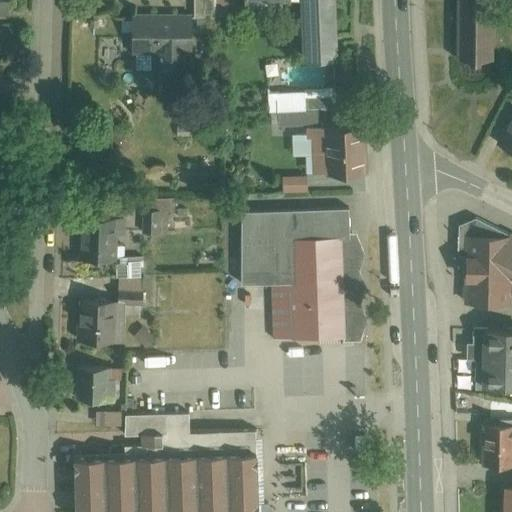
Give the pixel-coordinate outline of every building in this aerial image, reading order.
[(0,0),(0,9),(19,10),(18,0),(0,0)] [(240,0),(191,0),(191,14),(216,15),(217,0),(239,0),(240,0)] [(308,0),(312,58),(346,56),(343,0),(308,0)] [(455,0),(455,64),(494,65),(494,0),(455,0)] [(193,17),(134,16),(133,52),(157,52),(156,75),(193,75),(193,17)] [(511,111),(497,144),(511,151),(511,111)] [(314,174),(369,172),(367,123),(312,126),(314,174)] [(354,208),(242,213),(245,284),(268,283),(271,343),(355,340),(365,338),(378,320),(364,304),(376,288),(367,270),(375,252),(364,237),(355,235),(354,208)] [(142,213),(143,234),(160,234),(160,213),(142,213)] [(117,218),(84,219),(85,261),(143,260),(143,246),(118,246),(117,218)] [(464,288),(464,310),(500,311),(500,300),(510,299),(511,300),(511,240),(475,224),(459,230),(458,260),(465,263),(464,288)] [(81,302),(80,344),(126,345),(127,305),(146,305),(147,291),(121,290),(121,303),(81,302)] [(511,335),(474,336),(474,351),(468,351),(468,358),(468,366),(474,366),(475,395),(511,394),(511,335)] [(77,401),(111,402),(111,372),(77,372),(77,401)] [(143,445),(124,446),(125,455),(74,457),(75,511),(257,511),(255,430),(190,433),(189,411),(125,414),(126,433),(142,433),(143,445)] [(511,426),(479,427),(479,468),(511,467),(511,426)]
